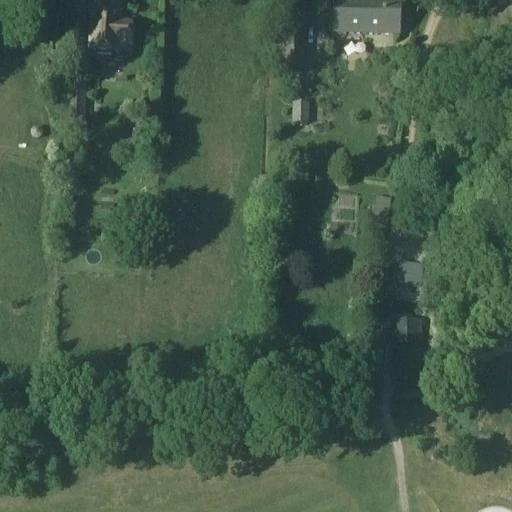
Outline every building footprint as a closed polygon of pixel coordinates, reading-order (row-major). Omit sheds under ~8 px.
[(0,0),(0,18),(5,19),(18,20),(19,0),(0,0)] [(283,1),(281,74),(302,75),(304,2),(283,1)] [(332,2),(331,35),(383,37),(398,37),(399,4),(332,2)] [(89,37),(87,57),(122,59),(123,51),(133,52),(135,25),(120,24),(118,24),(119,6),(90,4),(89,37)] [(70,79),(68,112),(82,112),(84,80),(70,79)] [(292,105),(292,126),(309,127),(309,105),(292,105)] [(402,262),(401,285),(423,286),(425,263),(402,262)] [(420,321),(395,322),(398,396),(424,395),(420,321)]
